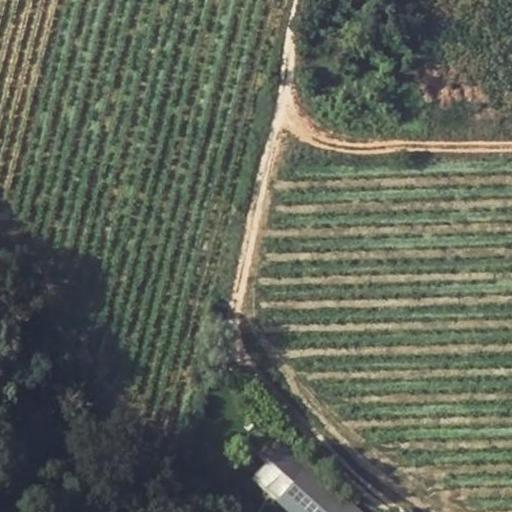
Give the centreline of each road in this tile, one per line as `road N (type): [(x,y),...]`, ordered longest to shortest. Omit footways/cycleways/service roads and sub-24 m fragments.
road 1 (track): [(284,111),(237,308),(240,341),(249,363),(398,511)]
road 2 (track): [(511,145),(314,141),(284,111)]
